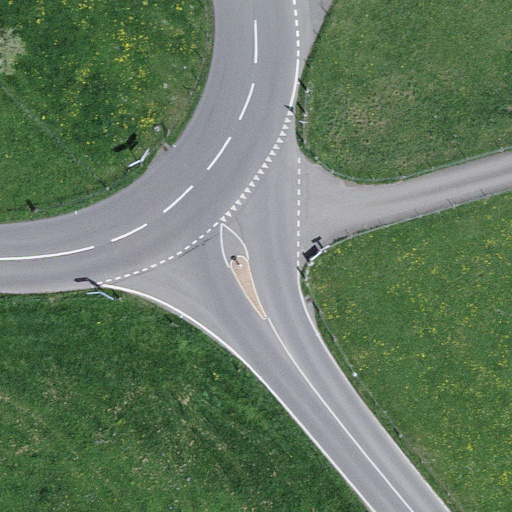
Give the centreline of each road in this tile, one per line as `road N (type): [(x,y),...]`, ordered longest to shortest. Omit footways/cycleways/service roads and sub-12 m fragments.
road 1 (tertiary): [(412,511),(273,330),(218,217),(192,187)]
road 2 (tertiary): [(192,187),(125,235),(0,259)]
road 3 (tertiary): [(256,0),(256,60),(244,104),(192,187)]
